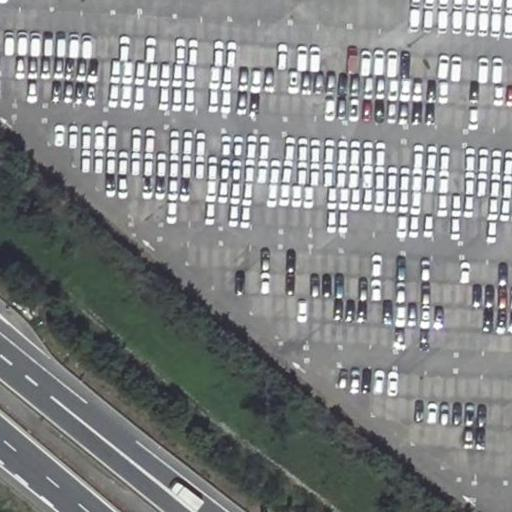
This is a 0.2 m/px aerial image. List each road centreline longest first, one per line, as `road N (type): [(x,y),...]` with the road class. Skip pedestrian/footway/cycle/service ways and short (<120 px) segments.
road 1 (unknown): [(0,25),(511,53)]
road 2 (unknown): [(511,167),(28,139)]
road 3 (unknown): [(151,254),(511,271)]
road 4 (unknown): [(318,384),(151,254)]
road 5 (trunk): [(213,511),(92,417),(52,397)]
road 6 (unknown): [(318,384),(511,392)]
road 7 (unknown): [(461,496),(318,384)]
road 8 (trunk): [(178,511),(80,432),(52,397)]
road 9 (unknown): [(151,254),(28,139)]
